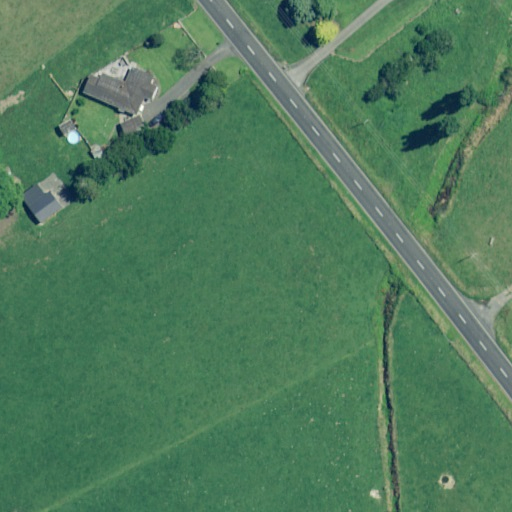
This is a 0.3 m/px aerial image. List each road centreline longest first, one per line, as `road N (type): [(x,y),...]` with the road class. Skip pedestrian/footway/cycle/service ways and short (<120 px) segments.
road 1 (tertiary): [(211,0),(511,381)]
road 2 (track): [(491,0),(466,61),(370,198)]
